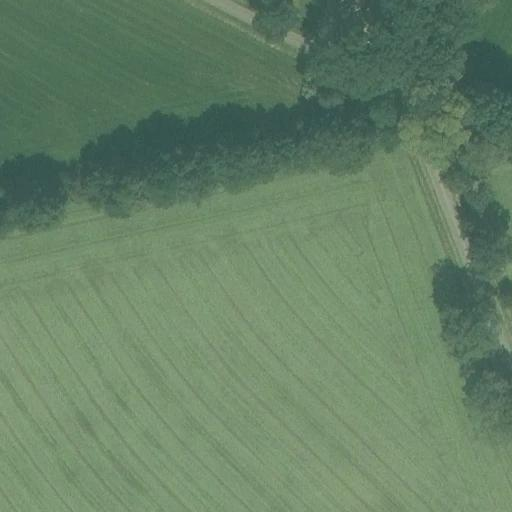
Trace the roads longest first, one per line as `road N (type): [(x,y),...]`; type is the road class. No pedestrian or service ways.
road 1 (unclassified): [(511,368),(407,78)]
road 2 (unclassified): [(407,78),(384,81),(354,69),(216,0)]
